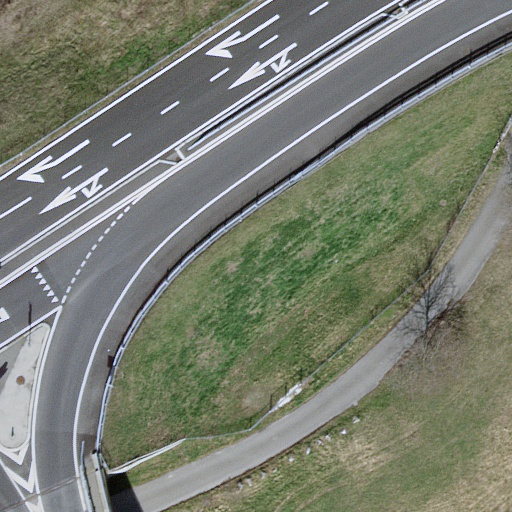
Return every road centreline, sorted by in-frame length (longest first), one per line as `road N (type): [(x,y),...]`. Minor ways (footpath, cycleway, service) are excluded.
road 1 (unclassified): [(511,182),(458,283),(288,418),(122,511)]
road 2 (motorway): [(145,228),(395,57),(502,0)]
road 3 (motorway): [(331,0),(0,215)]
road 4 (motorway): [(65,511),(55,450),(66,364),(92,298),(145,228)]
road 5 (motorway): [(0,315),(145,228)]
